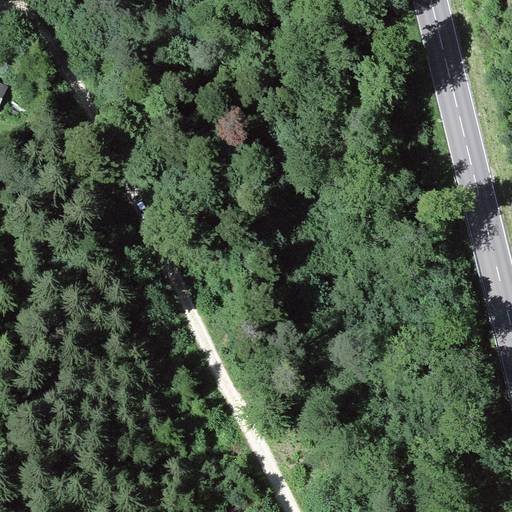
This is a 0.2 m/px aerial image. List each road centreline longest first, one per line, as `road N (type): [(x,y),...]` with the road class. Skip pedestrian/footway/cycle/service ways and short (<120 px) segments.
road 1 (track): [(0,9),(26,22),(67,67),(288,511)]
road 2 (secondary): [(431,0),(511,328)]
